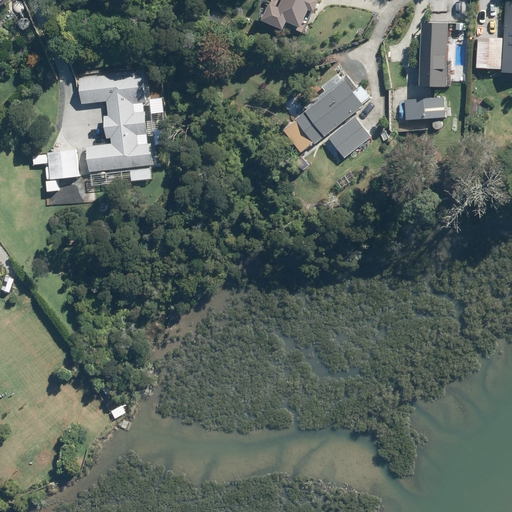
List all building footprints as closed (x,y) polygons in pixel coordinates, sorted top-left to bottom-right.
[(290,23),(305,29),(316,0),(274,0),(266,23),(287,31),(290,23)] [(511,36),(478,35),(476,66),(511,67),(511,57),(511,36)] [(428,66),(428,83),(444,84),(445,37),(437,36),(437,39),(418,38),(417,66),(428,66)] [(93,171),(156,164),(145,72),(81,79),(84,103),(105,100),(110,144),(90,147),(93,171)] [(361,102),(369,96),(360,84),(352,90),(343,79),(338,83),(336,80),(305,106),(307,108),(282,129),(300,152),(313,142),(314,143),(338,123),(357,145),(373,132),(357,113),(364,106),(361,102)] [(446,97),(407,100),(408,121),(448,118),(446,97)] [(78,149),(49,152),(52,180),(81,177),(78,149)]
